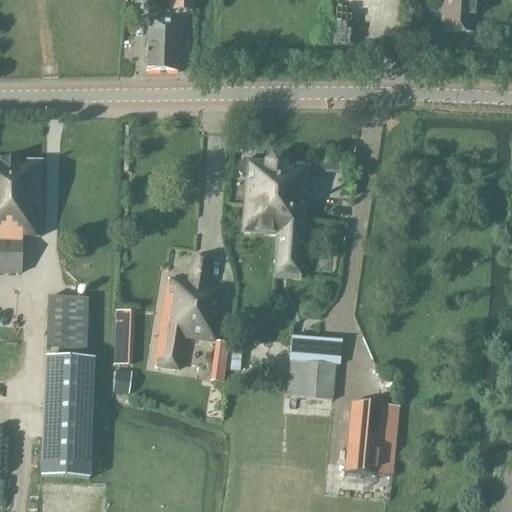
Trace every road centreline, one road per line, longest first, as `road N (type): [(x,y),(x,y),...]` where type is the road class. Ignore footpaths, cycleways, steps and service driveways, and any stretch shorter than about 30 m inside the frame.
road 1 (tertiary): [(511,101),(0,92)]
road 2 (track): [(15,511),(36,280),(51,237),(53,90)]
